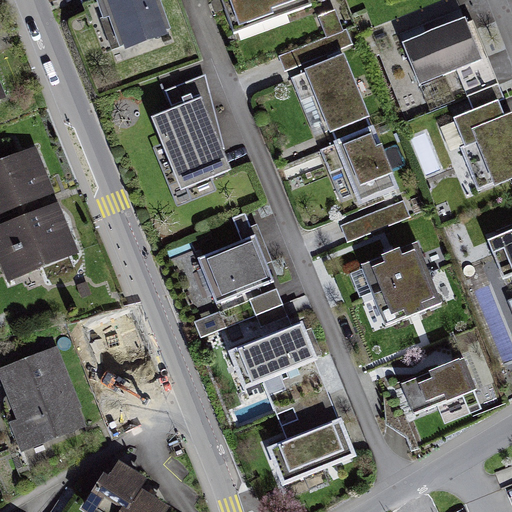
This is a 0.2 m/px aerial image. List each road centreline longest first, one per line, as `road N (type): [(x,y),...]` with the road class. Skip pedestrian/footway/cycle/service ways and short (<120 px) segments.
road 1 (residential): [(232,511),(30,0)]
road 2 (residential): [(511,430),(372,511)]
